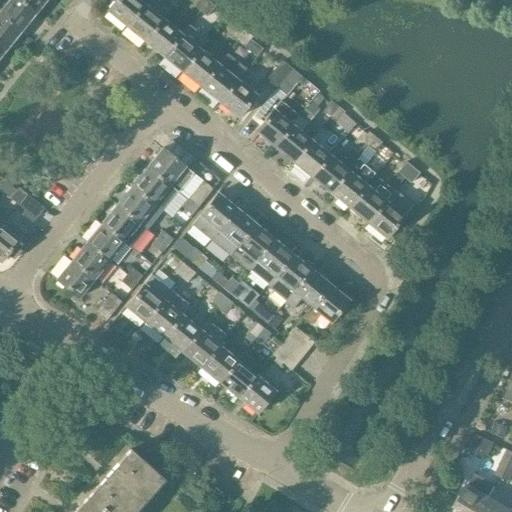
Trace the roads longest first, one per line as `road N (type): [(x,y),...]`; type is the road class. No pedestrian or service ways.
road 1 (residential): [(277,464),(375,294),(373,269),(165,97)]
road 2 (residential): [(0,300),(165,97)]
road 3 (residential): [(70,342),(277,464)]
road 4 (residential): [(381,511),(492,315)]
road 5 (residential): [(70,342),(0,461)]
